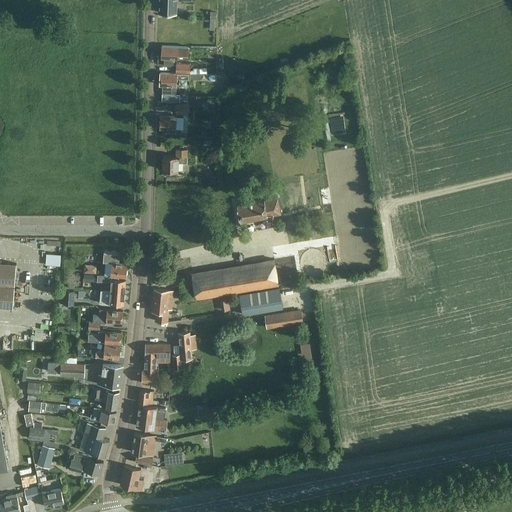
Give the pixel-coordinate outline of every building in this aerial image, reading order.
[(158,0),(158,12),(176,13),(176,0),(158,0)] [(161,45),(161,58),(164,58),(163,65),(173,66),(174,58),(177,59),(187,59),(188,52),(188,46),(161,45)] [(189,70),(190,63),(176,63),(175,72),(189,72),(189,70)] [(162,93),(176,94),(176,79),(190,79),(190,74),(160,72),(160,85),(162,85),(162,93)] [(176,113),(189,110),(187,101),(174,104),(176,113)] [(160,115),(159,128),(163,128),(163,134),(181,134),(181,129),(176,129),(176,121),(176,115),(160,115)] [(162,170),(167,170),(166,176),(177,177),(177,170),(178,170),(178,162),(187,163),(187,149),(176,148),(175,155),(162,155),(162,170)] [(281,213),(278,197),(264,199),(237,204),(240,221),(267,216),(281,213)] [(43,249),(43,260),(57,261),(58,250),(43,249)] [(335,259),(335,252),(289,251),(289,265),(313,265),(313,259),(335,259)] [(111,275),(99,274),(119,276),(126,276),(127,264),(119,263),(120,255),(104,254),(103,262),(112,263),(111,275)] [(81,269),(94,270),(94,260),(81,259),(81,269)] [(274,259),(191,273),(196,298),(278,285),(274,259)] [(0,306),(13,307),(16,263),(0,262),(0,306)] [(119,279),(119,276),(99,274),(98,281),(111,282),(111,291),(102,290),(125,292),(126,280),(119,279)] [(17,277),(15,307),(27,308),(29,278),(17,277)] [(42,289),(49,288),(48,277),(41,278),(42,289)] [(279,287),(239,294),(242,314),(282,307),(279,287)] [(64,289),(63,303),(74,304),(75,289),(64,289)] [(154,289),(152,311),(156,311),(155,321),(168,322),(169,307),(172,307),(172,300),(173,290),(154,289)] [(124,305),(125,292),(102,290),(101,303),(124,305)] [(226,294),(218,295),(220,306),(228,304),(226,294)] [(101,321),(106,322),(114,323),(114,321),(123,322),(123,310),(100,308),(100,313),(94,313),(93,321),(89,320),(89,328),(100,328),(101,321)] [(300,310),(265,315),(267,327),(302,322),(300,310)] [(122,332),(99,330),(98,333),(89,333),(89,341),(121,343),(122,332)] [(180,354),(173,355),(174,368),(182,368),(182,363),(187,362),(187,355),(192,355),(191,349),(192,349),(196,348),(195,335),(190,335),(190,332),(178,333),(180,354)] [(92,350),(92,357),(96,357),(120,359),(120,345),(104,344),(104,351),(96,351),(92,350)] [(170,344),(146,344),(145,370),(143,370),(143,383),(158,383),(158,371),(159,371),(159,367),(156,367),(156,361),(170,361),(170,344)] [(84,375),(85,364),(85,363),(48,361),(48,370),(60,371),(60,374),(84,375)] [(120,387),(123,365),(103,364),(102,374),(98,374),(97,383),(120,387)] [(28,381),(28,391),(39,392),(40,382),(28,381)] [(117,408),(119,391),(104,389),(93,387),(92,395),(102,397),(101,400),(107,401),(106,407),(117,408)] [(153,390),(143,389),(140,389),(139,402),(158,403),(158,400),(152,400),(153,390)] [(172,397),(169,403),(178,408),(181,401),(172,397)] [(47,409),(61,410),(62,400),(48,399),(47,409)] [(30,400),(28,410),(40,411),(45,412),(46,402),(30,400)] [(207,402),(197,404),(197,405),(199,416),(209,414),(207,402)] [(157,406),(157,405),(139,404),(136,425),(154,427),(166,429),(167,419),(164,419),(166,407),(157,406)] [(113,423),(116,412),(100,408),(99,414),(92,413),(91,418),(113,423)] [(25,414),(27,425),(34,424),(32,413),(25,414)] [(87,422),(80,448),(84,449),(84,450),(105,456),(110,440),(103,438),(105,427),(87,422)] [(0,470),(8,469),(0,423),(0,470)] [(31,427),(30,438),(43,440),(45,428),(31,427)] [(134,432),(131,451),(146,453),(149,454),(153,454),(156,439),(165,441),(166,437),(152,435),(149,434),(134,432)] [(49,468),(55,448),(43,445),(38,464),(49,468)] [(104,461),(75,452),(73,458),(72,458),(69,468),(81,471),(82,468),(100,474),(104,461)] [(182,452),(165,454),(166,463),(183,461),(182,452)] [(152,457),(137,454),(136,461),(151,464),(152,457)] [(141,468),(124,464),(120,484),(137,488),(137,487),(141,488),(143,479),(139,478),(141,468)] [(27,499),(39,496),(37,486),(25,489),(27,499)] [(61,488),(42,492),(46,506),(64,502),(61,488)] [(7,499),(0,500),(0,504),(1,511),(20,511),(17,496),(22,495),(21,491),(6,495),(7,499)]
